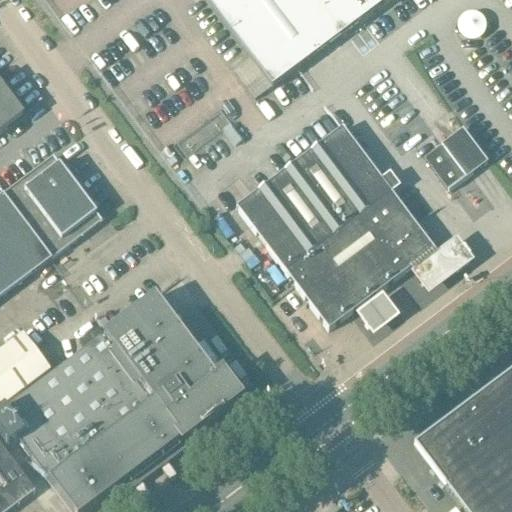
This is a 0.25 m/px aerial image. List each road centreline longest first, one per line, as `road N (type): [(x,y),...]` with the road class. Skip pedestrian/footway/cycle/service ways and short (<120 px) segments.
road 1 (unclassified): [(323,425),(0,4)]
road 2 (tertiary): [(323,425),(511,283)]
road 3 (tertiary): [(208,511),(323,425)]
